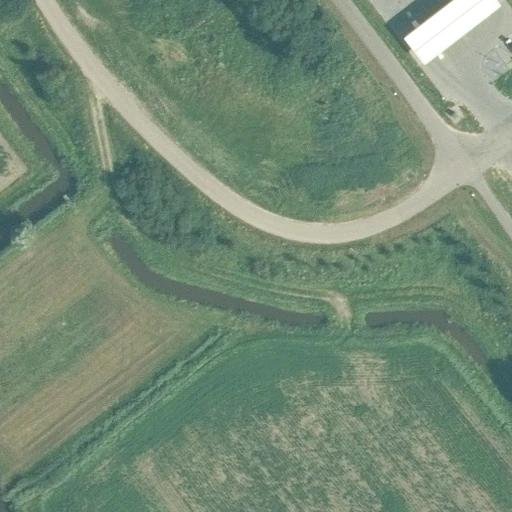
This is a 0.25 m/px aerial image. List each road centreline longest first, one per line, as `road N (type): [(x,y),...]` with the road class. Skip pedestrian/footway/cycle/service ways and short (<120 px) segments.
road 1 (unclassified): [(42,0),(172,170),(227,211),(283,236),(360,235),(415,206),(463,166)]
road 2 (unclassified): [(463,166),(337,0)]
